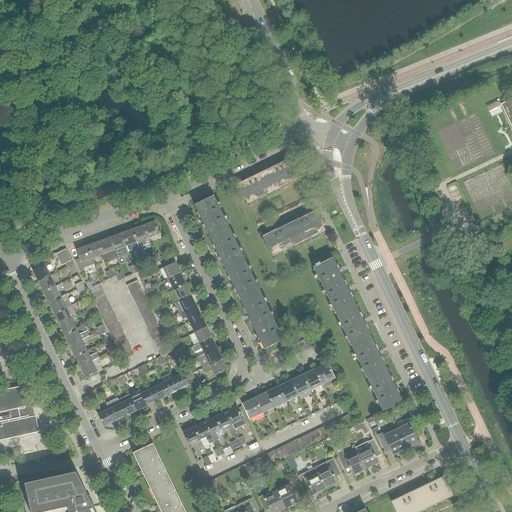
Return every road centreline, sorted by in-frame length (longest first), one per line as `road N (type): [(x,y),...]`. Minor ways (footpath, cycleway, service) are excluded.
road 1 (residential): [(162,195),(240,353),(242,378),(230,391),(100,451)]
road 2 (tertiary): [(461,444),(350,214)]
road 3 (residential): [(100,451),(7,253)]
road 4 (tertiary): [(511,42),(358,105),(330,137)]
road 5 (tertiary): [(351,144),(392,98),(511,50)]
road 6 (residential): [(7,253),(162,195)]
road 7 (residential): [(162,195),(304,123)]
road 8 (residential): [(322,511),(461,444)]
road 9 (tertiary): [(304,123),(246,0)]
